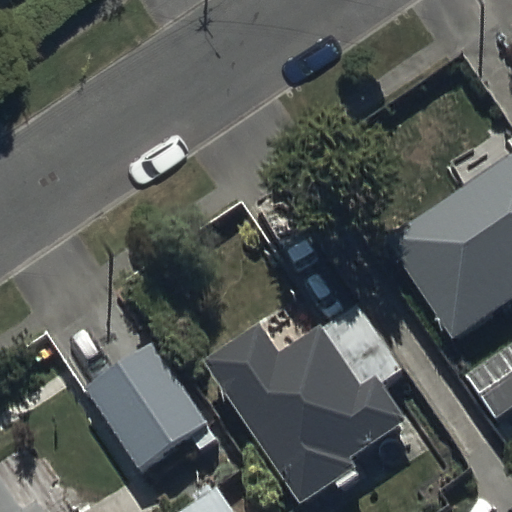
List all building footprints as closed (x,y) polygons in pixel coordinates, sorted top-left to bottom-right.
[(511,165),(389,250),(459,351),(511,314),(511,165)] [(204,374),(208,380),(300,511),(305,511),(331,494),(338,504),(363,487),(353,474),(409,434),(382,396),(406,379),(361,315),(324,341),(320,334),(278,363),(259,336),(204,374)] [(157,353),(87,401),(143,483),(213,435),(157,353)] [(511,417),(511,354),(466,385),(495,429),(511,417)] [(0,511),(23,511),(0,477),(0,511)] [(229,511),(217,494),(189,511),(229,511)]
